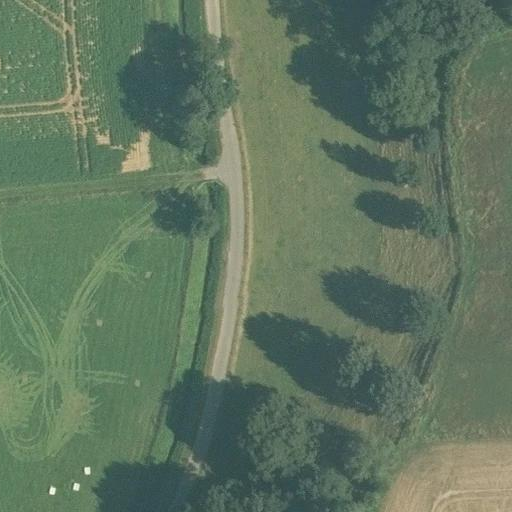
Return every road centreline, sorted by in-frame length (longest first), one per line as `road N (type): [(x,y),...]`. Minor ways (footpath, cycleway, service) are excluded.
road 1 (track): [(185,511),(204,465),(236,219),(210,0)]
road 2 (track): [(0,192),(233,170)]
